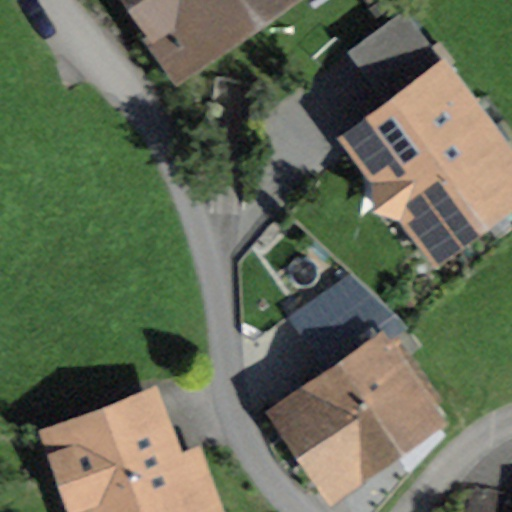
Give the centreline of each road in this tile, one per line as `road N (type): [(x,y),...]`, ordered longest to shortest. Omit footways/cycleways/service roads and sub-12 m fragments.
road 1 (residential): [(290,511),(247,463),(220,397),(206,255),(179,180),(144,117),(56,0)]
road 2 (residential): [(409,511),(443,459),(511,416)]
